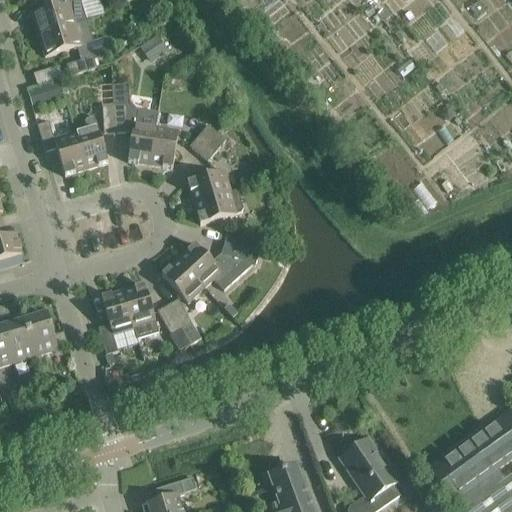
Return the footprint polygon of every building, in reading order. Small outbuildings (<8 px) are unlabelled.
[(56,0),(59,8),(32,16),(38,38),(87,23),(80,1),(77,2),(76,0),(56,0)] [(150,0),(139,8),(146,20),(158,12),(150,0)] [(89,55),(87,47),(93,44),(87,23),(38,38),(45,59),(77,50),(79,58),(89,55)] [(167,55),(157,40),(142,50),(152,65),(167,55)] [(69,78),(96,70),(93,59),(66,67),(69,78)] [(113,108),(115,136),(127,135),(125,107),(129,107),(128,86),(112,87),(113,108)] [(29,90),(26,91),(32,109),(43,105),(38,88),(37,88),(29,90)] [(129,107),(125,107),(127,135),(132,134),(127,164),(150,168),(156,129),(158,114),(136,111),(129,103),(129,107)] [(103,136),(115,136),(113,108),(102,108),(103,136)] [(86,131),(75,135),(86,172),(107,166),(93,118),(86,120),(86,129),(86,131)] [(48,124),(37,127),(45,154),(56,151),(64,178),(86,172),(75,135),(54,141),(48,124)] [(198,156),(216,135),(208,127),(189,149),(198,156)] [(156,129),(150,168),(172,171),(178,133),(156,129)] [(216,135),(198,156),(207,164),(225,143),(216,135)] [(193,206),(230,195),(224,173),(187,184),(193,206)] [(234,194),(230,195),(193,206),(200,227),(241,215),(243,211),(238,196),(234,194)] [(224,244),(251,252),(254,241),(227,233),(224,244)] [(0,263),(6,261),(8,267),(17,264),(16,259),(21,257),(15,236),(0,240),(0,263)] [(254,241),(251,252),(259,254),(260,254),(263,243),(254,241)] [(224,244),(221,256),(248,263),(251,252),(224,244)] [(194,247),(178,262),(204,290),(214,282),(219,287),(224,293),(252,268),(255,268),(259,254),(251,252),(248,263),(221,256),(214,262),(217,265),(214,268),(211,265),(194,247)] [(204,290),(178,262),(161,277),(187,306),(204,290)] [(158,335),(155,324),(144,287),(122,293),(133,330),(137,342),(158,335)] [(109,327),(98,330),(106,357),(117,354),(112,337),(133,330),(122,293),(101,300),(109,327)] [(178,302),(167,308),(181,332),(185,339),(187,343),(190,348),(200,342),(191,326),(178,302)] [(229,306),(224,310),(228,316),(232,320),(237,316),(233,311),(229,306)] [(6,307),(0,308),(0,319),(9,317),(6,307)] [(181,332),(167,308),(157,313),(171,338),(181,332)] [(47,316),(24,322),(35,359),(58,352),(56,347),(67,344),(64,334),(53,337),(47,316)] [(13,365),(35,359),(24,322),(2,329),(13,365)] [(2,329),(0,329),(0,369),(13,365),(2,329)] [(112,388),(125,384),(120,371),(107,375),(112,388)] [(511,417),(509,414),(428,472),(457,511),(461,511),(505,481),(498,471),(511,461),(511,417)] [(377,511),(399,498),(392,488),(397,484),(386,469),(389,466),(381,454),(378,456),(368,442),(339,461),(364,498),(351,507),(349,508),(349,510),(348,511),(347,511),(377,511)] [(311,511),(295,468),(269,478),(280,506),(269,510),(269,511),(311,511)] [(511,511),(511,475),(505,481),(461,511),(511,511)] [(181,511),(177,498),(196,492),(192,481),(156,492),(159,503),(141,509),(141,511),(181,511)]
